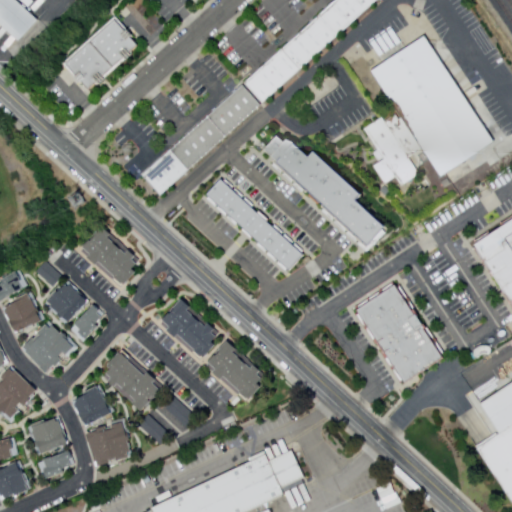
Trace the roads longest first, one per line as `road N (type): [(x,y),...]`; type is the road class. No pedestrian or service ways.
road 1 (tertiary): [(0,90),(457,511)]
road 2 (residential): [(69,154),(238,0)]
